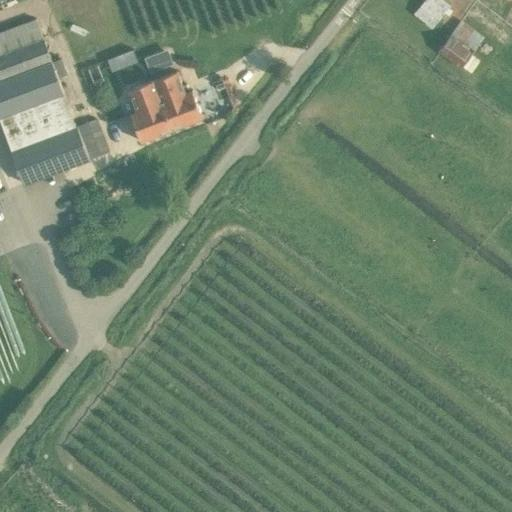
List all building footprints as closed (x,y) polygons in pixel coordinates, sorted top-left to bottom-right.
[(0,0),(0,24),(65,0),(0,0)] [(450,4),(444,0),(425,0),(416,12),(432,27),(450,4)] [(511,9),(503,0),(497,0),(493,4),(489,0),(477,0),(471,7),(502,40),(511,30),(511,9)] [(483,37),(460,20),(438,51),(461,68),(483,37)] [(89,159),(109,151),(97,119),(77,127),(76,125),(75,125),(63,92),(64,92),(58,77),(66,74),(61,58),(52,62),(43,38),(0,54),(0,117),(12,150),(11,150),(24,184),(89,159)] [(168,60),(164,51),(146,58),(151,73),(165,68),(163,62),(168,60)] [(184,86),(178,71),(154,80),(173,129),(203,118),(193,90),(192,90),(193,91),(191,92),(188,85),(184,86)] [(173,129),(154,80),(130,89),(139,112),(132,114),(142,141),(173,129)]
